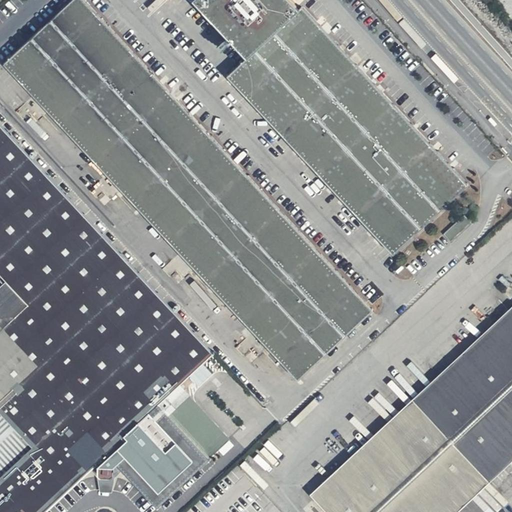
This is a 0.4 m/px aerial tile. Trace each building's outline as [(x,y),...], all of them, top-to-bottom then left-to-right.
[(372,312),(84,0),(68,0),(6,61),(296,377),(372,312)] [(195,0),(247,54),(227,74),(394,252),(469,185),(465,180),(305,9),(301,5),(299,6),(293,0),(195,0)] [(0,120),(0,274),(5,280),(0,284),(0,511),(43,511),(97,463),(96,472),(99,476),(107,477),(112,476),(113,472),(114,467),(116,464),(155,507),(229,439),(191,395),(186,389),(171,403),(164,396),(214,353),(0,120)] [(471,222),(465,214),(444,233),(450,240),(471,222)] [(511,306),(310,494),(326,511),(458,511),(511,461),(511,306)]
